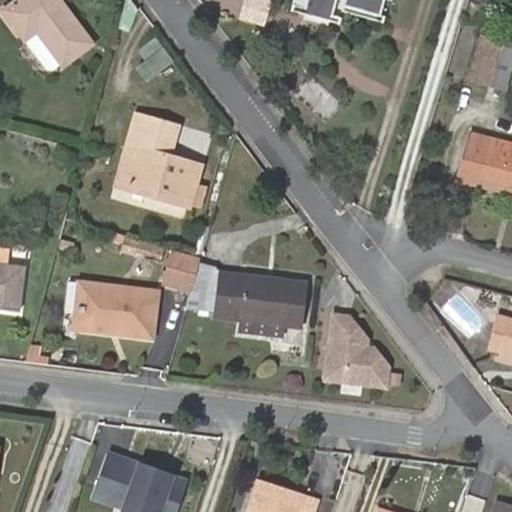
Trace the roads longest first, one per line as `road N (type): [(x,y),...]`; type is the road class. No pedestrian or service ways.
road 1 (residential): [(0,376),(427,436),(479,414)]
road 2 (residential): [(165,0),(381,278)]
road 3 (residential): [(381,278),(479,414)]
road 4 (residential): [(511,266),(457,252),(381,278)]
